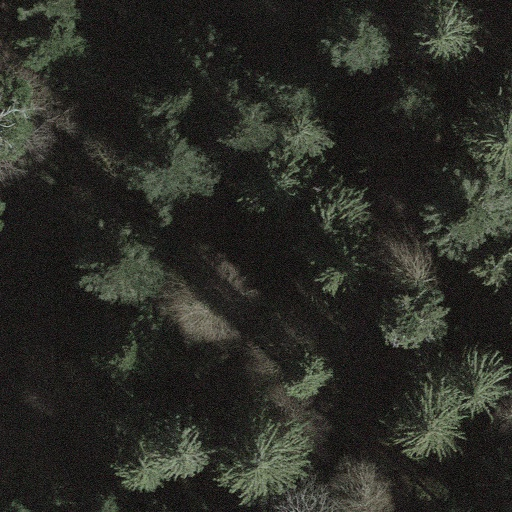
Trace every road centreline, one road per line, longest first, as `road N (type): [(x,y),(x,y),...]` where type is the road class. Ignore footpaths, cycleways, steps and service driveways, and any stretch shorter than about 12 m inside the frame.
road 1 (track): [(504,0),(406,192),(277,511)]
road 2 (track): [(193,0),(53,232)]
